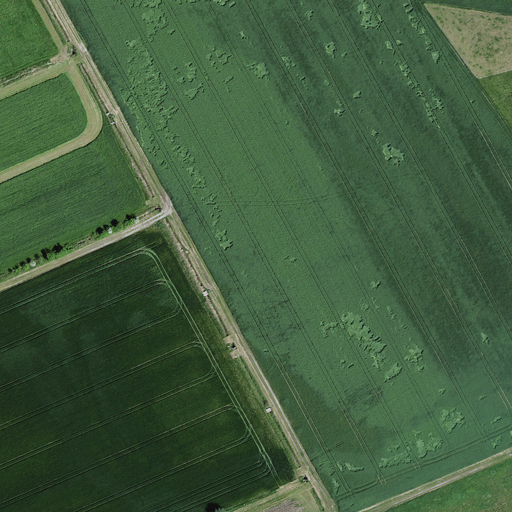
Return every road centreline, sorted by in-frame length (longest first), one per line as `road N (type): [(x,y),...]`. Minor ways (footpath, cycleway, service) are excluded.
road 1 (track): [(330,511),(55,0)]
road 2 (track): [(511,457),(382,511)]
